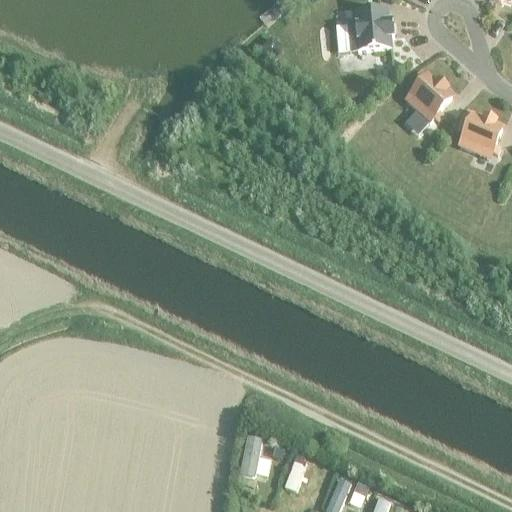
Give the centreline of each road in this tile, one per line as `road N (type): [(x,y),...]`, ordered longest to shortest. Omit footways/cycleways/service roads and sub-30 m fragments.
road 1 (unclassified): [(511,376),(0,132)]
road 2 (track): [(511,507),(102,311)]
